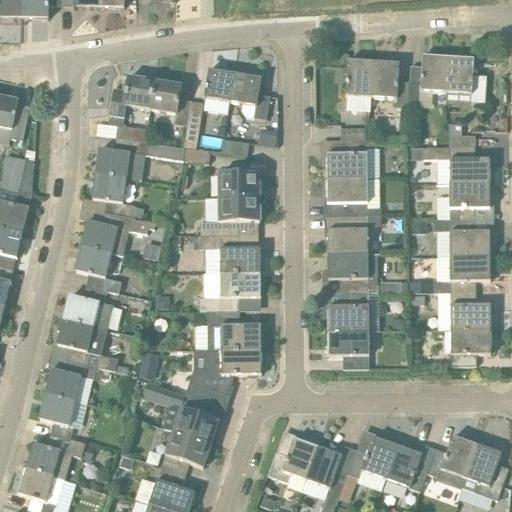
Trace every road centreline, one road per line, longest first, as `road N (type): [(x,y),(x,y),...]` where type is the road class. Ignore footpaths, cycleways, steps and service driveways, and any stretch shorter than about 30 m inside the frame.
road 1 (residential): [(0,449),(66,188),(69,57)]
road 2 (residential): [(295,401),(295,25)]
road 3 (residential): [(69,57),(140,40),(295,25)]
road 4 (residential): [(295,25),(511,12)]
road 5 (residential): [(295,401),(511,405)]
road 6 (residential): [(225,511),(261,408),(295,401)]
